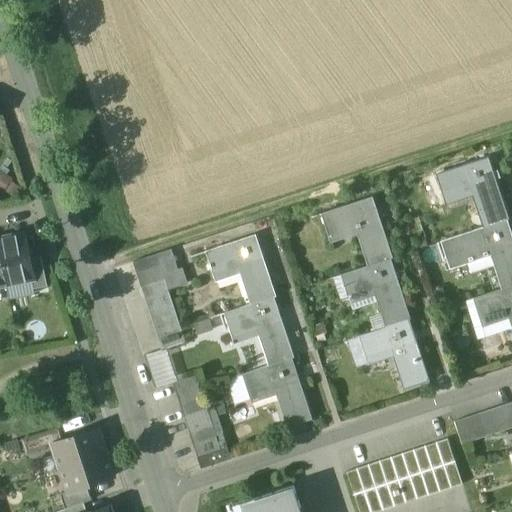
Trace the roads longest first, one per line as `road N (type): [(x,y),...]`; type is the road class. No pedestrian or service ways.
road 1 (tertiary): [(0,0),(162,493)]
road 2 (track): [(86,268),(511,130)]
road 3 (residential): [(511,379),(162,493)]
